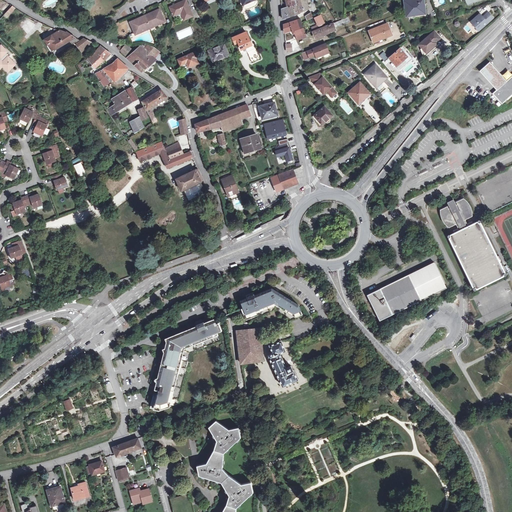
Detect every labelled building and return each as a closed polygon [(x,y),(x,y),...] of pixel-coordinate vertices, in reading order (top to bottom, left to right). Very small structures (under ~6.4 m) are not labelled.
[(184,20),(193,16),(186,0),(170,7),(174,16),(181,13),(184,20)] [(253,0),(243,5),(245,9),(248,9),(256,6),(258,3),(256,0),(253,0)] [(296,4),(298,12),(304,10),(301,0),(296,0),(295,0),(296,4)] [(408,16),(414,15),(424,14),(423,8),(425,8),(423,0),(409,0),(404,1),(406,10),(408,10),(408,16)] [(287,7),(290,17),(299,13),(298,12),(296,4),(287,7)] [(287,7),(281,9),(283,19),(290,17),(287,7)] [(424,14),(414,15),(414,18),(426,17),(425,8),(423,8),(424,14)] [(130,23),(135,33),(133,34),(135,38),(168,23),(166,19),(164,20),(160,9),(150,13),(139,18),(130,23)] [(468,27),(474,34),(490,20),(484,13),(479,17),(468,27)] [(468,27),(479,17),(476,14),(465,24),(468,27)] [(318,26),(324,23),(321,16),(315,19),(318,26)] [(334,28),(350,22),(348,17),(313,32),(315,39),(328,33),(329,35),(335,32),(334,28)] [(300,19),(297,20),(299,29),(300,33),(296,35),(295,35),(297,40),(307,37),(305,34),(302,22),(300,19)] [(284,33),(295,30),(299,29),(297,20),(291,22),(284,25),(284,33)] [(381,39),(392,35),(388,23),(369,31),(374,45),(382,42),(381,39)] [(45,40),(48,44),(47,45),(51,51),(55,49),(55,50),(69,41),(72,44),(76,42),(77,44),(76,44),(81,50),(91,42),(84,38),(80,41),(67,32),(66,33),(54,29),(55,34),(45,40)] [(432,48),(442,39),(435,30),(419,44),(422,48),(420,49),(423,55),(425,56),(426,56),(434,49),(432,48)] [(241,50),(252,45),(246,32),(233,38),(235,44),(238,43),(241,50)] [(144,49),(155,59),(160,52),(152,45),(148,44),(146,47),(144,49)] [(213,62),(229,55),(224,44),(208,51),(213,62)] [(252,45),(241,50),(243,54),(255,48),(253,44),(252,45)] [(315,55),(316,58),(329,53),(325,44),(303,53),(305,60),(315,55)] [(142,71),(155,59),(144,49),(146,47),(143,45),(127,58),(142,71)] [(0,56),(1,58),(0,58),(0,69),(3,66),(8,72),(15,65),(8,58),(11,56),(1,46),(0,47),(0,56)] [(126,46),(121,51),(126,55),(130,49),(126,46)] [(88,59),(95,68),(111,54),(100,47),(96,51),(88,59)] [(398,68),(404,64),(402,62),(407,57),(400,48),(389,58),(398,68)] [(196,59),(198,58),(195,52),(178,60),(182,69),(188,67),(189,68),(198,63),(196,59)] [(105,75),(107,73),(112,79),(115,82),(128,69),(118,59),(113,63),(96,74),(100,80),(104,77),(106,76),(105,75)] [(497,91),(507,82),(490,62),(480,71),(497,91)] [(375,88),(386,78),(374,65),(363,75),(375,88)] [(319,73),(309,77),(315,84),(324,94),(327,91),(332,97),(336,93),(319,73)] [(511,77),(507,82),(497,91),(493,94),(502,104),(511,94),(511,77)] [(359,82),(352,89),(353,91),(350,94),(359,104),(364,99),(363,98),(368,93),(359,82)] [(138,99),(137,98),(132,87),(127,89),(133,101),(138,99)] [(142,101),(149,114),(152,113),(150,108),(167,97),(161,90),(142,101)] [(119,95),(125,106),(132,101),(125,91),(119,95)] [(125,106),(119,95),(112,99),(115,104),(112,106),(114,109),(115,112),(125,106)] [(263,119),(278,115),(274,103),(259,106),(263,119)] [(236,109),(240,119),(251,115),(247,105),(236,109)] [(322,125),(332,115),(324,106),(312,117),(315,119),(316,118),(322,125)] [(36,117),(36,116),(39,110),(33,107),(30,111),(25,108),(20,119),(28,123),(31,118),(32,115),(36,117)] [(142,120),(148,118),(143,108),(138,110),(142,120)] [(207,120),(210,129),(222,126),(226,125),(227,130),(229,129),(242,124),(240,119),(236,109),(207,120)] [(5,112),(0,113),(0,130),(6,128),(4,123),(8,121),(7,118),(5,112)] [(36,116),(36,117),(35,120),(34,122),(37,124),(36,127),(34,132),(42,136),(47,126),(42,123),(43,119),(36,116)] [(135,133),(143,127),(139,118),(130,122),(135,133)] [(182,135),(188,133),(185,119),(179,121),(182,135)] [(197,132),(210,129),(207,120),(195,124),(197,132)] [(283,120),(264,125),(267,138),(286,133),(283,120)] [(241,139),(244,149),(245,149),(246,151),(250,150),(250,151),(261,148),(257,135),(241,139)] [(140,162),(160,154),(167,168),(193,158),(191,153),(190,152),(170,160),(161,142),(137,153),(140,162)] [(171,158),(183,153),(178,143),(166,148),(171,158)] [(286,144),(275,147),(277,151),(276,151),(277,157),(281,156),(282,160),(286,159),(288,164),(294,163),(289,147),(287,148),(286,144)] [(46,164),(55,161),(54,157),(58,156),(56,150),(58,150),(57,145),(55,145),(48,147),(49,151),(46,152),(43,154),(46,164)] [(6,163),(3,169),(8,171),(6,173),(6,175),(14,179),(19,169),(16,167),(11,165),(11,163),(7,161),(6,163)] [(73,165),(78,177),(86,174),(81,162),(73,165)] [(194,170),(176,179),(181,191),(200,183),(200,182),(202,181),(196,170),(194,171),(194,170)] [(293,170),(279,175),(283,186),(284,189),(298,183),(293,170)] [(283,186),(279,175),(279,174),(273,176),(275,181),(273,182),(275,188),(283,186)] [(53,182),(55,181),(58,190),(68,186),(65,177),(62,179),(61,175),(52,178),(53,182)] [(230,196),(239,192),(233,175),(221,180),(224,186),(226,185),(230,196)] [(25,197),(29,205),(33,204),(34,208),(43,205),(39,194),(30,197),(30,195),(25,197)] [(449,227),(456,223),(465,219),(473,215),(463,196),(439,207),(449,227)] [(24,207),(29,205),(25,197),(21,198),(22,200),(14,203),(15,207),(12,208),(13,211),(12,212),(13,217),(18,215),(17,213),(26,211),(24,207)] [(241,198),(233,199),(235,211),(243,209),(241,198)] [(465,219),(456,223),(458,228),(468,223),(465,219)] [(473,221),(468,223),(458,228),(453,231),(455,235),(451,237),(475,287),(503,274),(479,223),(475,225),(473,221)] [(21,240),(14,243),(15,247),(13,248),(7,250),(11,259),(17,257),(21,255),(26,253),(23,247),(21,240)] [(434,262),(367,295),(380,321),(446,288),(434,262)] [(0,285),(0,286),(2,290),(10,287),(7,276),(0,278),(0,285)] [(241,309),(245,321),(275,310),(293,320),(303,317),(298,306),(297,306),(296,304),(277,292),(272,289),(269,290),(269,289),(254,295),(253,292),(249,294),(250,295),(246,297),(247,298),(240,301),(242,307),(241,309)] [(151,405),(165,408),(178,404),(192,352),(222,340),(218,332),(223,330),(220,321),(217,322),(215,318),(205,322),(205,320),(205,319),(204,318),(200,320),(196,322),(196,323),(197,325),(166,338),(167,341),(166,344),(166,347),(163,349),(165,352),(158,377),(156,379),(157,381),(155,389),(159,390),(158,394),(154,393),(151,405)] [(262,349),(260,328),(236,330),(240,364),(263,360),(262,349)] [(270,357),(269,357),(283,387),(298,380),(293,370),(292,370),(290,366),(286,368),(280,354),(285,351),(281,341),(270,345),(272,352),(270,352),(269,353),(269,354),(269,355),(269,356),(269,357),(270,357)] [(70,399),(64,402),(67,409),(73,407),(70,399)] [(216,421),(209,427),(217,441),(214,450),(206,463),(197,466),(199,475),(210,479),(221,482),(229,496),(226,505),(222,511),(235,511),(236,508),(253,492),(251,482),(241,485),(228,475),(222,468),(223,453),(240,437),(238,428),(229,430),(216,421)] [(126,443),(129,453),(142,448),(138,438),(126,443)] [(129,453),(126,443),(114,447),(117,457),(129,453)] [(93,475),(105,472),(103,463),(101,463),(101,462),(100,462),(90,465),(93,475)] [(120,480),(129,477),(130,477),(127,468),(116,471),(119,480),(120,480)] [(80,488),(76,489),(76,488),(72,489),(75,500),(90,496),(87,482),(79,485),(80,488)] [(53,511),(54,511),(67,508),(61,487),(48,491),(53,511)] [(149,489),(144,491),(144,492),(141,493),(141,492),(140,489),(130,491),(134,501),(142,499),(143,502),(144,504),(153,501),(149,489)] [(189,494),(184,495),(183,495),(178,497),(170,499),(173,511),(193,511),(192,505),(189,494)] [(38,511),(36,506),(30,508),(29,503),(21,506),(23,511),(38,511)]
